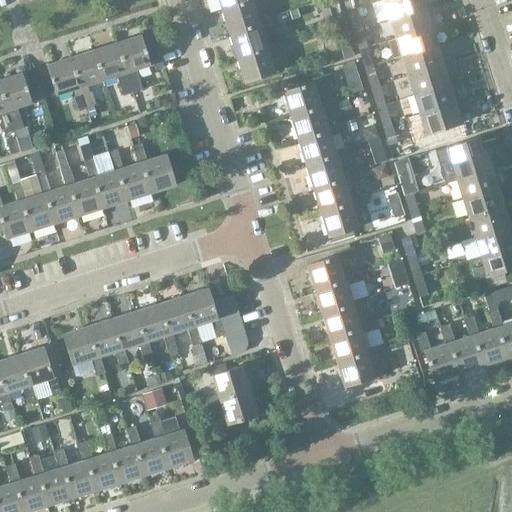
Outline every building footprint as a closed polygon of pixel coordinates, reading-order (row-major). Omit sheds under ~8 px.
[(218,0),(221,10),(252,0),(251,0),(218,0)] [(269,0),(251,0),(252,0),(221,10),(229,34),(259,25),(258,21),(253,6),(270,1),(269,0)] [(343,0),(347,11),(355,9),(352,0),(343,0)] [(383,0),(389,19),(426,7),(423,0),(383,0)] [(429,6),(426,7),(389,19),(395,38),(432,27),(428,15),(431,14),(429,6)] [(361,28),(355,9),(347,11),(353,31),(361,28)] [(274,16),(258,21),(259,25),(229,34),(237,58),(267,49),(266,46),(261,30),(277,25),(274,16)] [(435,26),(432,27),(395,38),(401,57),(437,46),(434,34),(437,33),(435,26)] [(361,28),(353,31),(359,50),(367,47),(361,28)] [(141,36),(117,44),(133,93),(142,90),(138,77),(136,78),(133,71),(150,66),(153,65),(155,71),(163,68),(155,43),(144,47),(141,36)] [(282,40),(266,46),(267,49),(237,58),(244,83),(274,73),(269,55),(285,49),(282,40)] [(133,93),(117,44),(93,51),(103,80),(119,75),(121,82),(118,83),(122,96),(133,93)] [(440,45),(437,46),(401,57),(407,76),(443,65),(440,53),(443,52),(440,45)] [(373,67),(367,47),(359,50),(365,69),(373,67)] [(103,80),(93,51),(70,59),(85,108),(95,105),(91,91),(88,92),(86,86),(103,80)] [(85,108),(70,59),(46,66),(55,95),(72,90),(75,97),(72,98),(76,111),(85,108)] [(446,64),(443,65),(407,76),(413,95),(449,84),(446,72),(449,71),(446,64)] [(379,86),(373,67),(365,69),(371,88),(379,86)] [(14,109),(31,103),(43,100),(37,81),(25,85),(22,74),(0,80),(0,87),(14,131),(23,128),(19,115),(17,116),(14,109)] [(320,107),(320,104),(315,89),(331,83),(328,75),(310,80),(311,83),(282,92),(290,116),(320,107)] [(452,83),(449,84),(413,95),(419,114),(455,103),(452,91),(454,90),(452,83)] [(385,105),(379,86),(371,88),(376,108),(385,105)] [(0,87),(0,113),(2,120),(0,120),(0,122),(3,134),(14,131),(0,87)] [(355,93),(336,99),(320,104),(320,107),(290,116),(297,141),(328,131),(327,129),(322,113),(358,102),(355,93)] [(458,102),(455,103),(419,114),(425,135),(462,124),(457,110),(460,109),(458,102)] [(391,124),(385,105),(376,108),(382,127),(391,124)] [(297,141),(305,165),(335,155),(334,152),(330,137),(347,132),(344,123),(327,129),(328,131),(297,141)] [(397,144),(391,124),(382,127),(388,146),(397,144)] [(132,148),(137,164),(141,163),(151,194),(175,186),(165,155),(146,161),(141,145),(132,148)] [(351,147),(334,152),(335,155),(305,165),(313,189),(343,179),(342,176),(338,161),(354,156),(351,147)] [(489,149),(450,160),(439,164),(445,183),(456,180),(492,169),(488,157),(491,156),(489,149)] [(29,156),(42,194),(44,193),(54,224),(78,216),(68,186),(66,187),(50,192),(45,175),(38,153),(29,156)] [(108,155),(113,172),(117,171),(126,201),(151,194),(141,163),(137,164),(122,169),(117,153),(108,155)] [(84,163),(89,179),(93,178),(102,209),(126,201),(117,171),(113,172),(98,177),(93,160),(84,163)] [(60,171),(66,187),(68,186),(78,216),(102,209),(93,178),(89,179),(74,184),(69,168),(60,171)] [(495,168),(492,169),(456,180),(462,199),(498,188),(494,176),(497,175),(495,168)] [(359,171),(342,176),(343,179),(313,189),(320,213),(350,204),(349,200),(344,185),(362,180),(359,171)] [(397,177),(404,197),(412,194),(406,174),(397,177)] [(29,232),(54,224),(44,193),(42,194),(26,199),(21,183),(12,186),(17,202),(20,202),(29,232)] [(462,199),(467,217),(504,206),(500,195),(503,194),(501,187),(498,188),(462,199)] [(412,194),(404,197),(410,216),(418,214),(412,194)] [(366,195),(349,200),(350,204),(320,213),(328,237),(358,228),(352,209),(369,203),(366,195)] [(0,223),(5,239),(29,232),(20,202),(17,202),(2,207),(0,200),(0,223)] [(298,208),(301,225),(318,222),(315,205),(298,208)] [(507,205),(504,206),(467,217),(473,237),(510,226),(506,214),(509,213),(507,205)] [(424,232),(418,214),(410,216),(416,235),(424,232)] [(511,224),(510,226),(473,237),(479,257),(511,246),(511,224)] [(418,246),(414,235),(401,241),(406,259),(415,256),(412,248),(418,246)] [(511,246),(479,257),(483,267),(471,271),(474,280),(483,277),(487,289),(506,283),(503,271),(511,268),(511,246)] [(344,281),(343,278),(338,263),(355,258),(352,249),(335,254),(336,257),(306,266),(314,290),(344,281)] [(421,276),(415,256),(406,259),(412,278),(421,276)] [(314,290),(321,315),(352,305),(351,302),(367,297),(360,273),(343,278),(344,281),(314,290)] [(427,295),(421,276),(412,278),(418,298),(427,295)] [(372,301),(395,298),(392,279),(369,283),(372,301)] [(207,289),(183,297),(193,327),(196,326),(210,322),(216,338),(225,336),(219,318),(216,319),(207,289)] [(496,310),(491,294),(482,296),(487,313),(493,329),(496,328),(506,358),(511,356),(511,323),(502,326),(496,310)] [(193,327),(183,297),(159,305),(168,335),(171,334),(187,329),(192,346),(201,343),(196,326),(193,327)] [(375,321),(367,297),(351,302),(352,305),(321,315),(329,339),(359,330),(358,326),(375,321)] [(168,335),(159,305),(134,312),(144,343),(147,342),(163,337),(168,354),(177,351),(171,334),(168,335)] [(144,343),(134,312),(110,320),(120,351),(124,350),(139,345),(144,361),(152,359),(147,342),(144,343)] [(463,320),(469,337),(472,336),(482,366),(506,358),(496,328),(493,329),(477,334),(472,317),(463,320)] [(120,351),(110,320),(86,328),(96,358),(99,357),(115,352),(120,369),(129,366),(124,350),(120,351)] [(382,345),(375,321),(358,326),(359,330),(329,339),(336,363),(367,354),(365,350),(382,345)] [(439,328),(444,345),(447,344),(457,374),(482,366),(472,336),(469,337),(453,342),(448,325),(439,328)] [(96,358),(86,328),(62,335),(72,366),(90,360),(95,376),(104,373),(99,357),(96,358)] [(433,382),(457,374),(447,344),(444,345),(429,349),(424,333),(415,336),(421,353),(423,352),(433,382)] [(385,354),(382,345),(365,350),(367,354),(336,363),(344,388),(374,378),(368,359),(385,354)] [(43,348),(19,355),(29,386),(31,385),(46,380),(51,397),(60,394),(55,376),(53,377),(43,348)] [(29,386),(19,355),(0,361),(0,379),(4,394),(7,393),(22,388),(27,404),(37,401),(31,385),(29,386)] [(204,408),(220,403),(219,401),(250,391),(242,366),(211,376),(217,395),(201,400),(204,408)] [(0,379),(0,400),(9,428),(18,426),(7,393),(4,394),(0,379)] [(257,416),(250,391),(219,401),(220,403),(225,419),(208,424),(211,433),(228,427),(228,425),(257,416)] [(115,393),(106,394),(109,411),(118,410),(115,393)] [(150,422),(155,439),(158,438),(168,468),(192,461),(183,430),(164,436),(159,419),(150,422)] [(126,430),(131,447),(134,446),(144,476),(168,468),(158,438),(155,439),(140,443),(135,427),(126,430)] [(101,437),(107,454),(110,453),(120,483),(144,476),(134,446),(131,447),(116,451),(110,435),(101,437)] [(77,445),(83,461),(86,460),(95,491),(120,483),(110,453),(107,454),(92,459),(86,442),(77,445)] [(53,452),(58,469),(62,468),(71,498),(95,491),(86,460),(83,461),(67,466),(62,449),(53,452)] [(29,460),(35,477),(38,476),(47,506),(71,498),(62,468),(58,469),(43,474),(38,457),(29,460)] [(5,467),(11,485),(13,484),(22,511),(27,511),(47,506),(38,476),(35,477),(19,482),(14,464),(5,467)] [(0,511),(22,511),(13,484),(11,485),(0,488),(0,511)]
